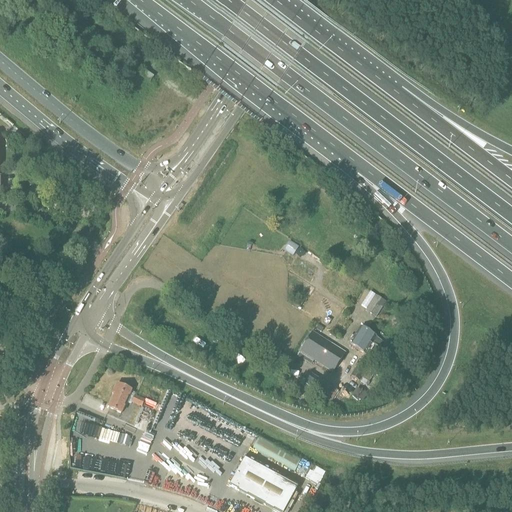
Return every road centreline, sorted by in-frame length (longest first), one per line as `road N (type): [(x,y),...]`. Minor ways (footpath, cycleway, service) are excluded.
road 1 (motorway): [(362,167),(436,265),(454,311),(444,381),(397,422),(319,431),(95,319)]
road 2 (motorway): [(84,337),(363,453),(511,447)]
road 3 (motorway): [(187,0),(511,245)]
road 4 (motorway): [(511,215),(227,0)]
road 5 (motorway): [(140,0),(362,167)]
road 6 (secondary): [(179,197),(312,0)]
road 7 (secondary): [(289,0),(164,185)]
road 8 (secondary): [(164,185),(0,59)]
road 9 (secondary): [(0,87),(151,203)]
road 10 (motorway): [(362,167),(511,280)]
road 11 (motorway): [(406,100),(275,0)]
road 12 (residential): [(108,243),(58,308),(0,345)]
road 13 (secondary): [(151,203),(74,320)]
road 14 (motorway): [(511,180),(406,100)]
road 15 (secondary): [(95,319),(167,214)]
